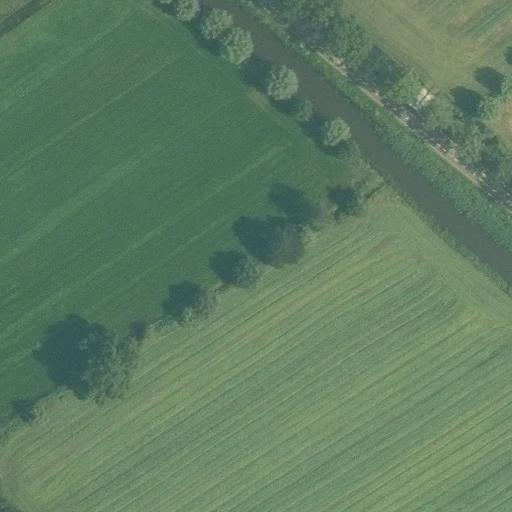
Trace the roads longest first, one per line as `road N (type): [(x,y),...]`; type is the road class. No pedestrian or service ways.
road 1 (track): [(151,0),(511,316)]
road 2 (tertiary): [(511,204),(268,0)]
